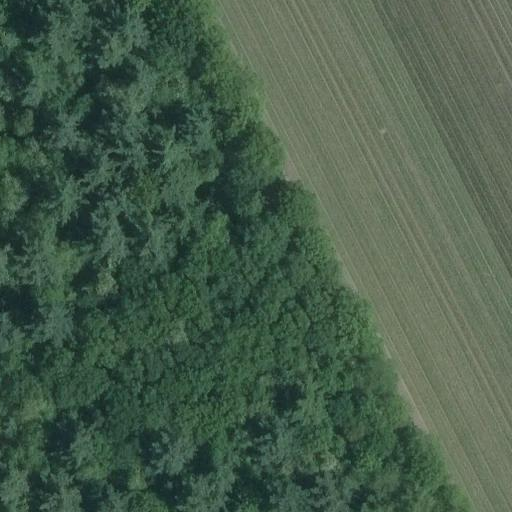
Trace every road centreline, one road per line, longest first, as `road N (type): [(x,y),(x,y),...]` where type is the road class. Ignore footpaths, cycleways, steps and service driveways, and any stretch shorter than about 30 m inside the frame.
road 1 (track): [(430,511),(172,0)]
road 2 (track): [(0,374),(148,287),(287,219)]
